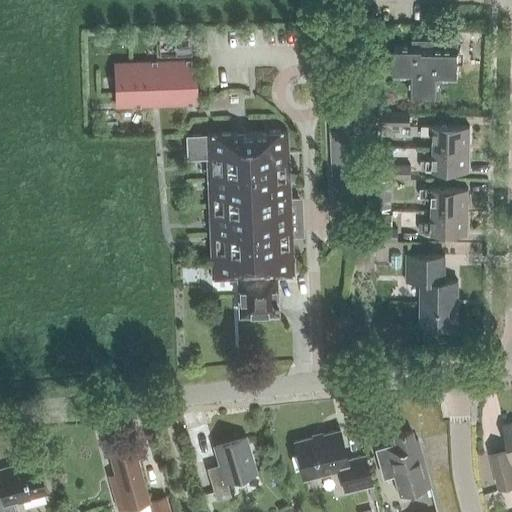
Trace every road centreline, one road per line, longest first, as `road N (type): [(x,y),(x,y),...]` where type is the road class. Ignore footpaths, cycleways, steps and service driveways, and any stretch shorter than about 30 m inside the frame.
road 1 (tertiary): [(0,413),(317,384)]
road 2 (residential): [(317,384),(304,118)]
road 3 (tertiary): [(317,384),(458,372)]
road 4 (residential): [(471,511),(458,372)]
road 5 (residential): [(304,118),(317,111),(323,90),(302,71),(288,74),(276,92),(283,112),(296,118)]
